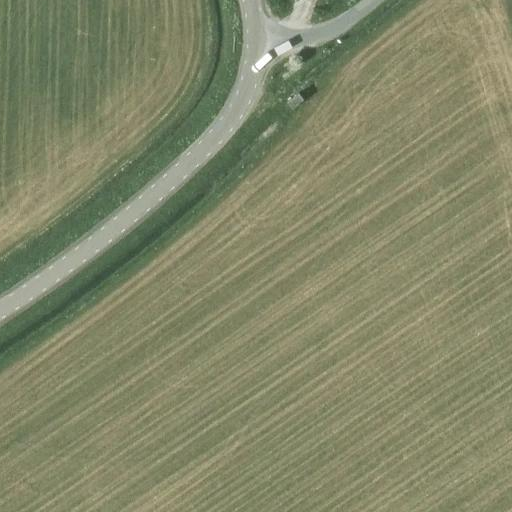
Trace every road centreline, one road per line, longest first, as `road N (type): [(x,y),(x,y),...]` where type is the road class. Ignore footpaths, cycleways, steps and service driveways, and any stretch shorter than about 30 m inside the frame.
road 1 (tertiary): [(0,312),(176,174),(220,128),(254,46)]
road 2 (unclassified): [(254,46),(325,32),(369,0)]
